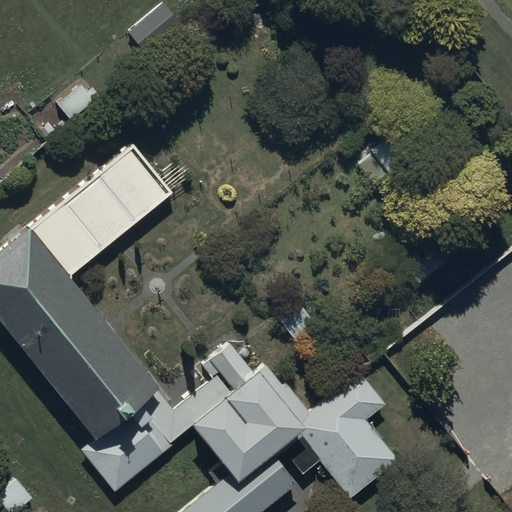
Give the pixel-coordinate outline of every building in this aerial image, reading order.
[(179,25),(162,6),(129,35),(146,54),(179,25)] [(176,195),(134,142),(27,227),(0,248),(0,319),(98,442),(86,451),(116,487),(193,426),(224,465),(212,475),(221,487),(189,511),(261,511),(293,487),(270,458),(291,442),(300,452),(292,458),(305,475),(323,461),(351,496),(393,462),(360,421),(380,405),(358,379),(308,420),(266,368),(256,375),(232,345),(207,365),(218,379),(177,412),(160,392),(69,279),(176,195)] [(382,144),(358,165),(376,184),(400,163),(382,144)] [(434,244),(407,267),(420,283),(447,261),(434,244)] [(0,502),(8,511),(15,511),(31,498),(14,479),(0,492),(0,502)]
